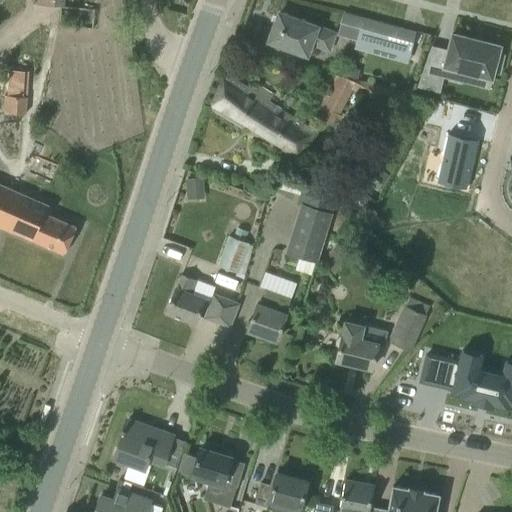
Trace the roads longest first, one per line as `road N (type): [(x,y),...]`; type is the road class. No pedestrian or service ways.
road 1 (unclassified): [(511,461),(430,449),(100,344)]
road 2 (tertiary): [(100,344),(190,69)]
road 3 (tertiary): [(39,511),(100,344)]
road 4 (unclassified): [(511,242),(493,216),(493,178),(511,103)]
